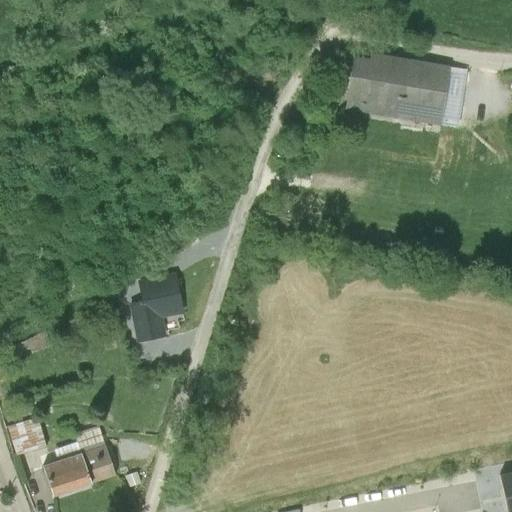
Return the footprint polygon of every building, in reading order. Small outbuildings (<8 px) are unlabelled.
[(452,137),(462,80),(460,80),(383,67),(382,75),(366,72),(358,122),(452,137)] [(462,80),(452,137),(472,140),(481,84),(462,80)] [(179,310),(183,332),(193,330),(186,293),(180,294),(183,309),(179,310)] [(183,309),(180,294),(149,302),(152,320),(139,322),(147,362),(177,356),(172,334),(183,332),(179,310),(183,309)] [(55,351),(19,367),(23,374),(39,368),(41,372),(60,365),(55,351)] [(48,439),(18,447),(27,477),(56,468),(48,439)] [(92,474),(68,482),(53,488),(61,511),(82,511),(127,497),(117,467),(110,448),(86,457),(88,463),(92,474)] [(92,474),(88,463),(64,470),(68,482),(92,474)]
